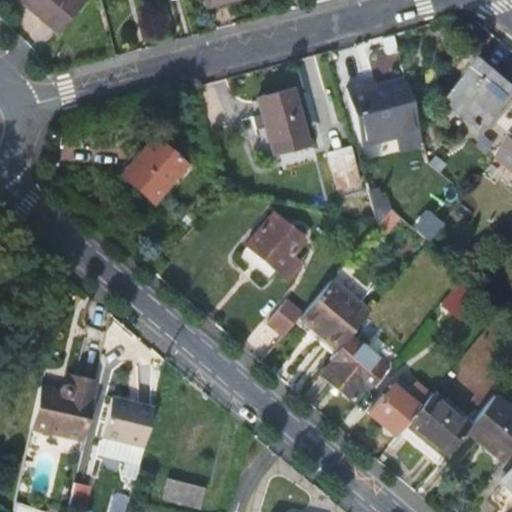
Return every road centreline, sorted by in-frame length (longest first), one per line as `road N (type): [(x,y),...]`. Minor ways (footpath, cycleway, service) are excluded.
road 1 (residential): [(394,511),(0,180)]
road 2 (residential): [(19,104),(424,0)]
